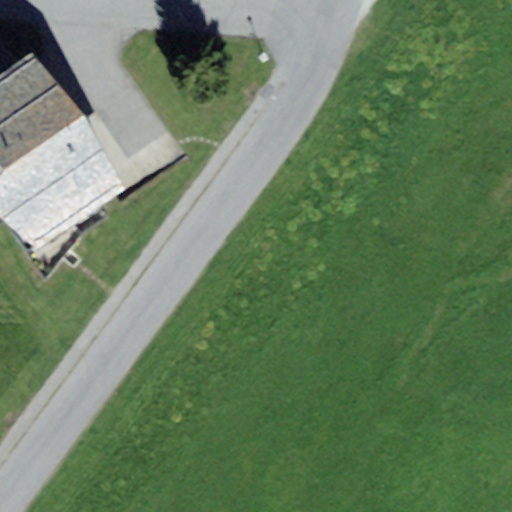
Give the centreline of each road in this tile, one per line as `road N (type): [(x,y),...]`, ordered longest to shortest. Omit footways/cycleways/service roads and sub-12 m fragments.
road 1 (residential): [(0,495),(284,125),(333,17)]
road 2 (unclassified): [(333,17),(98,0)]
